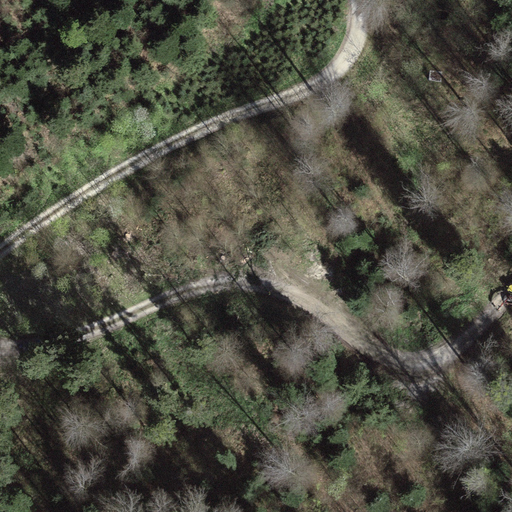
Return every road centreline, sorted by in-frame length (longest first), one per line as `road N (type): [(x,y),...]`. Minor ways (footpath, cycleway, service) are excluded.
road 1 (track): [(511,288),(449,355),(408,370),(299,300),(235,283),(171,297),(88,338),(0,347)]
road 2 (track): [(356,0),(351,52),(313,83),(172,142),(72,197),(0,251)]
